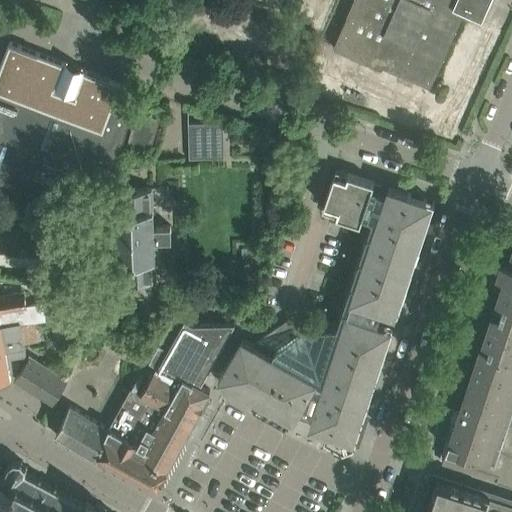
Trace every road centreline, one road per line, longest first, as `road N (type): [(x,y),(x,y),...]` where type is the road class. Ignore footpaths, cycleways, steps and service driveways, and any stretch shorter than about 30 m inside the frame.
road 1 (residential): [(0,21),(478,180)]
road 2 (residential): [(366,511),(478,180)]
road 3 (residential): [(0,430),(155,511)]
